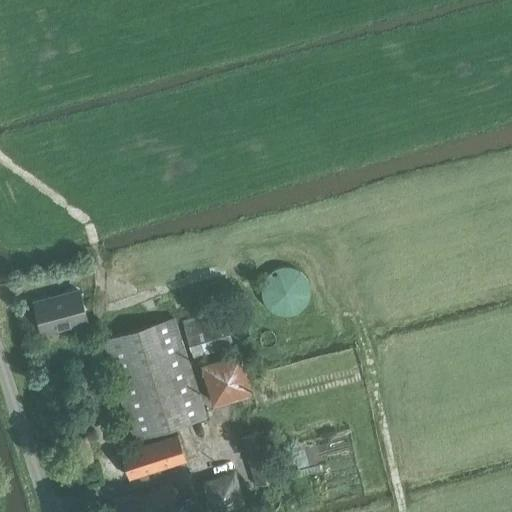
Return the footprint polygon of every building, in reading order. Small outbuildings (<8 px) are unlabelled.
[(310,289),(310,288),(308,280),(306,276),(304,273),(300,270),(297,268),(293,267),(288,267),(280,268),(276,271),(273,274),(269,280),(267,288),(268,292),(269,296),(271,299),(274,303),(280,307),(287,309),(295,308),(299,306),(303,304),(306,301),(308,296),(310,289)] [(80,290),(34,302),(42,331),(87,319),(80,290)] [(224,307),(183,319),(195,359),(235,347),(224,307)] [(135,439),(207,416),(176,316),(103,340),(135,439)] [(103,348),(90,352),(95,371),(108,367),(103,348)] [(200,363),(212,403),(253,391),(240,351),(200,363)] [(255,485),(279,477),(263,429),(240,436),(255,485)] [(121,451),(121,452),(129,476),(186,458),(177,433),(121,451)] [(77,462),(93,458),(87,434),(70,438),(77,462)] [(211,511),(217,511),(246,504),(235,469),(202,480),(211,511)] [(112,508),(112,511),(161,511),(177,506),(171,488),(135,499),(135,501),(112,508)]
